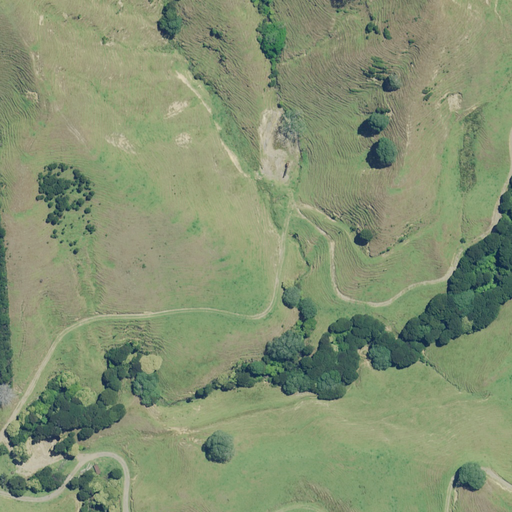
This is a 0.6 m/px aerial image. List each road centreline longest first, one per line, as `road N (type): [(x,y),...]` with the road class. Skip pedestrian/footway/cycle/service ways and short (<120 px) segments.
road 1 (track): [(0,439),(71,327),(97,317),(185,310),(266,314),(285,257),(287,175)]
road 2 (track): [(128,511),(127,467),(110,453),(88,457),(43,499),(0,492)]
road 3 (track): [(292,206),(325,214),(375,259),(439,220)]
